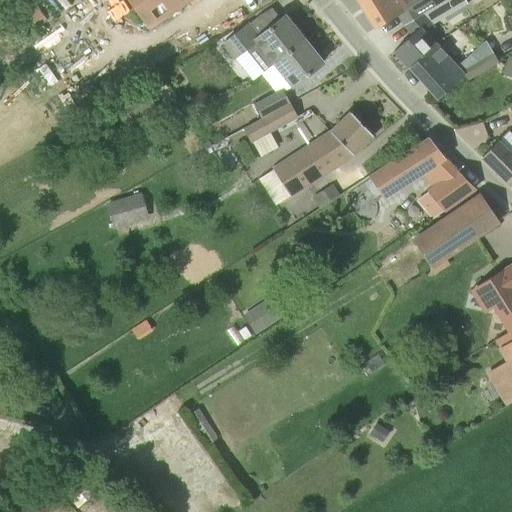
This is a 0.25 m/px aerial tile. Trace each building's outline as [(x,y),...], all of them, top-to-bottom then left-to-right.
[(127,0),(148,29),(188,0),(127,0)] [(360,0),(376,28),(405,11),(411,21),(445,0),(360,0)] [(394,50),(409,66),(436,43),(427,34),(436,27),(433,23),(468,3),(466,0),(445,0),(411,21),(408,22),(416,30),(394,50)] [(26,37),(48,21),(35,2),(13,18),(26,37)] [(277,62),(305,39),(285,14),(263,32),(253,20),(228,40),(238,53),(247,46),(266,69),(266,70),(277,62)] [(305,39),(277,62),(266,70),(266,69),(261,73),(275,92),(281,88),(283,91),(295,86),(293,82),(321,60),(305,39)] [(438,98),(462,76),(467,80),(499,62),(491,49),(459,67),(436,42),(436,43),(409,66),(438,98)] [(261,118),(289,103),(283,91),(281,88),(275,92),(253,103),(261,118)] [(144,89),(113,108),(125,129),(157,109),(144,89)] [(289,103),(261,118),(244,127),(252,140),(296,116),(289,103)] [(373,135),(351,111),(331,131),(273,169),(290,195),(353,154),(373,135)] [(389,166),(376,173),(371,176),(374,180),(370,183),(368,188),(370,192),(373,195),(377,196),(379,195),(382,195),(387,191),(443,157),(429,139),(387,164),(389,166)] [(511,155),(497,141),(482,156),(511,185),(511,155)] [(474,188),(454,168),(416,196),(433,219),(446,210),(445,209),(474,188)] [(112,226),(116,225),(147,215),(141,192),(105,202),(112,226)] [(413,240),(431,267),(498,222),(480,195),(413,240)] [(511,263),(500,271),(480,284),(510,331),(496,339),(498,342),(505,337),(510,343),(511,341),(511,263)] [(243,315),(257,336),(282,320),(267,298),(243,315)] [(511,341),(510,343),(505,337),(498,342),(509,360),(489,372),(508,403),(511,400),(511,341)] [(35,511),(88,467),(74,451),(28,490),(16,477),(0,490),(0,509),(1,511),(35,511)] [(70,497),(78,510),(101,495),(94,483),(70,497)]
